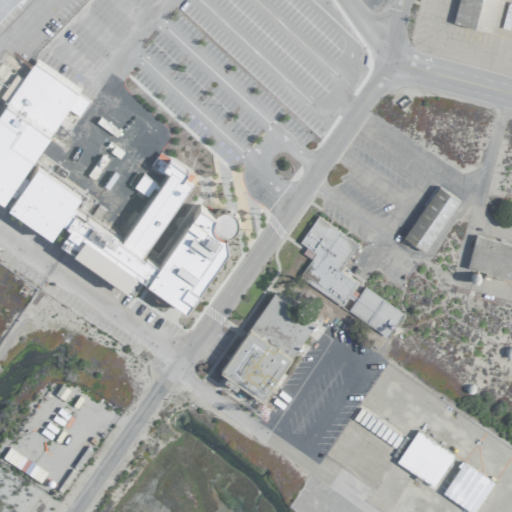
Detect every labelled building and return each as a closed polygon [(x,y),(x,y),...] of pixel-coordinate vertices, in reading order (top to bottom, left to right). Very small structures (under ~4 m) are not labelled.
[(0,0),(17,0),(0,19),(0,0)] [(460,0),(456,23),(500,32),(506,0),(460,0)] [(0,198),(7,202),(61,107),(77,116),(87,99),(74,92),(79,84),(32,58),(21,78),(12,73),(1,93),(4,95),(0,102),(0,198)] [(186,307),(234,229),(236,215),(229,211),(201,206),(195,202),(158,263),(143,254),(187,181),(181,177),(186,169),(166,157),(162,159),(153,157),(147,167),(166,170),(158,184),(140,173),(131,186),(147,196),(126,231),(28,172),(5,208),(50,235),(58,221),(66,225),(55,244),(133,292),(141,280),(186,307)] [(457,198),(434,184),(402,237),(424,251),(457,198)] [(356,241),(314,215),(296,244),(313,255),(299,277),(341,303),(345,297),(351,301),(345,310),(385,336),(401,310),(358,284),(359,282),(339,269),(356,241)] [(511,265),(511,243),(473,234),(465,266),(509,277),(511,265)] [(219,371),(261,397),(267,389),(272,392),(283,374),(280,372),(312,319),(268,292),(219,371)] [(393,462),(431,485),(452,453),(414,429),(393,462)] [(491,479),(459,461),(440,493),(472,511),(491,479)]
